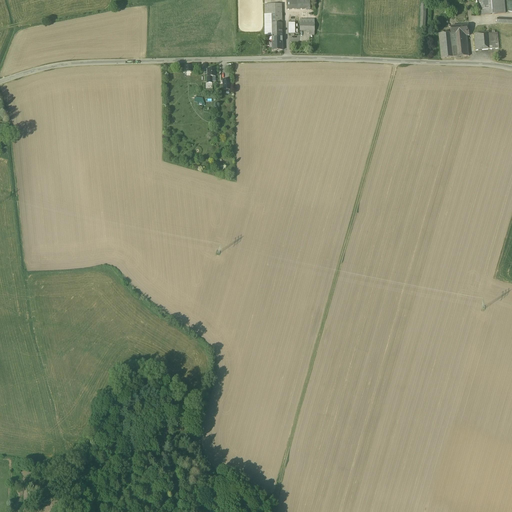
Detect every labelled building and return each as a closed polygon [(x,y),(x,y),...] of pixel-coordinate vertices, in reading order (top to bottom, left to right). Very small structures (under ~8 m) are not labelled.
[(287,0),(288,10),(311,9),(310,0),(287,0)] [(503,0),(477,0),(479,16),(505,14),(503,0)] [(272,4),(265,5),(266,36),(269,36),(272,36),(272,35),(282,35),(282,4),(272,4)] [(314,19),(300,19),(300,31),(310,31),(315,31),(315,19),(314,19)] [(299,23),(288,23),(288,34),(299,34),(299,23)] [(467,27),(451,29),(451,36),(452,39),(466,38),(468,38),(467,27)] [(497,33),(488,34),(489,50),(499,49),(497,33)] [(449,34),(439,35),(440,59),(467,58),(466,38),(452,39),(451,36),(449,36),(449,34)] [(488,34),(474,35),(475,52),(489,50),(488,34)] [(282,35),(272,35),(272,36),(272,44),(272,53),(282,52),(282,35)] [(193,65),(184,65),(185,76),(190,75),(190,71),(193,71),(193,65)] [(215,68),(211,68),(211,69),(207,69),(207,74),(207,83),(211,83),(211,77),(215,77),(215,69),(215,68)] [(222,90),(230,90),(230,79),(222,79),(222,90)]
